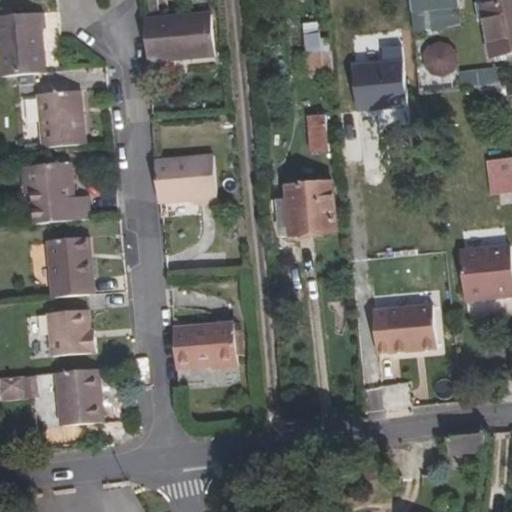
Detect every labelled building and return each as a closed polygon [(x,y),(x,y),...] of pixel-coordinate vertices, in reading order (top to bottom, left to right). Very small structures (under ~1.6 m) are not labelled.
[(148,0),(150,16),(159,15),(157,0),(148,0)] [(458,0),(411,0),(413,12),(460,7),(458,0)] [(511,2),(484,8),(493,59),(511,55),(511,2)] [(44,14),(0,18),(0,60),(2,79),(41,75),(38,48),(45,48),(43,31),(46,31),(44,14)] [(216,57),(212,15),(145,21),(149,64),(216,57)] [(312,53),(313,71),(329,70),(326,21),(304,23),(305,54),(312,53)] [(427,42),(425,72),(457,73),(458,44),(427,42)] [(41,75),(47,75),(45,48),(38,48),(41,75)] [(402,61),(352,66),(357,112),(406,107),(402,61)] [(462,88),(498,81),(495,65),(459,72),(462,88)] [(45,150),(86,146),(81,92),(40,96),(45,150)] [(311,119),(314,153),(329,152),(326,118),(311,119)] [(156,162),(160,205),(195,201),(195,205),(219,202),(214,157),(156,162)] [(511,159),(491,162),(496,197),(511,195),(511,159)] [(25,168),(27,196),(37,196),(39,226),(90,221),(88,197),(74,199),(71,163),(25,168)] [(337,233),(332,184),(289,188),(290,200),(279,201),(282,237),(337,233)] [(49,243),(54,300),(90,297),(89,281),(94,280),(92,258),(87,258),(85,240),(49,243)] [(511,247),(463,253),(468,302),(511,297),(511,247)] [(390,310),(394,354),(439,350),(436,306),(390,310)] [(92,332),(90,311),(49,315),(53,359),(98,355),(97,339),(93,339),(92,332)] [(235,324),(174,330),(177,371),(239,366),(235,324)] [(57,375),(62,428),(105,424),(100,371),(57,375)] [(0,401),(40,398),(38,377),(0,380),(1,393),(0,392),(0,401)] [(486,453),(487,435),(449,440),(451,458),(486,453)]
